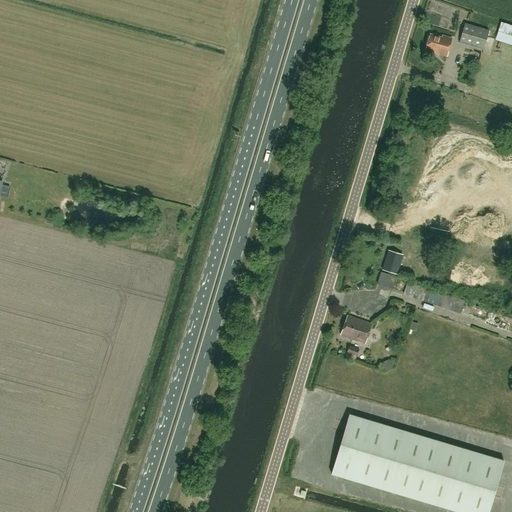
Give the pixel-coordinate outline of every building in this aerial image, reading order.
[(497,39),(511,44),(511,25),(504,22),(497,39)] [(488,31),(464,24),(459,43),(483,50),(488,31)] [(443,35),(442,37),(430,34),(426,48),(434,51),(434,53),(446,57),(452,38),(443,35)] [(1,197),(7,199),(10,189),(4,187),(2,194),(1,197)] [(383,270),(396,274),(401,254),(388,251),(383,270)] [(403,294),(456,312),(460,314),(464,301),(460,299),(408,282),(403,294)] [(365,344),(372,324),(347,316),(340,335),(365,344)] [(350,346),(348,349),(345,359),(355,362),(359,349),(350,346)] [(457,511),(487,511),(503,460),(350,414),(332,474),(457,511)]
